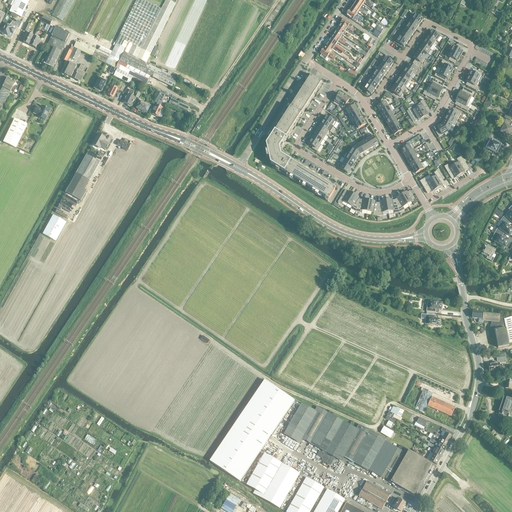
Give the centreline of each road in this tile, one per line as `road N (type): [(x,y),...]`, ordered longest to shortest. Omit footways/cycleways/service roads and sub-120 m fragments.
road 1 (track): [(133,286),(275,385),(369,427),(393,403),(459,434)]
road 2 (residential): [(388,146),(434,119),(472,47),(428,23),(364,103)]
road 3 (unclassified): [(417,511),(478,386),(460,277)]
road 4 (residential): [(337,80),(295,148),(374,192),(409,179)]
road 5 (secondary): [(180,139),(0,57)]
road 6 (residential): [(240,163),(345,0)]
road 7 (secondary): [(374,240),(321,222),(238,168)]
road 8 (track): [(204,105),(277,0)]
